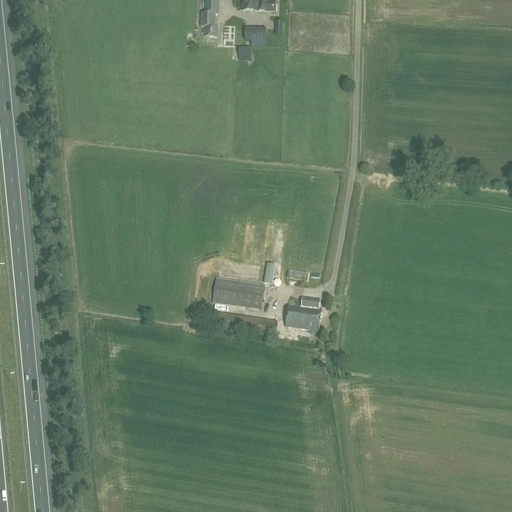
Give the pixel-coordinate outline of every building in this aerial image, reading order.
[(205,28),(204,38),(217,38),(217,28),(214,28),(215,15),(218,15),(218,0),(206,0),(205,14),(202,14),(201,27),(205,28)] [(275,13),(276,4),(268,4),(267,0),(242,0),(242,11),(275,13)] [(275,22),(275,32),(282,32),(283,22),(275,22)] [(246,29),(245,42),(266,42),(266,29),(246,29)] [(239,48),(239,59),(251,59),(251,48),(239,48)] [(288,270),(287,279),(305,281),(306,273),(288,270)] [(261,312),(265,286),(216,279),(212,304),(261,312)] [(311,332),(310,334),(315,334),(316,333),(318,333),(322,311),(318,311),(320,301),(302,299),(301,308),(289,307),(286,328),(311,332)] [(275,339),(278,323),(219,314),(216,330),(275,339)]
